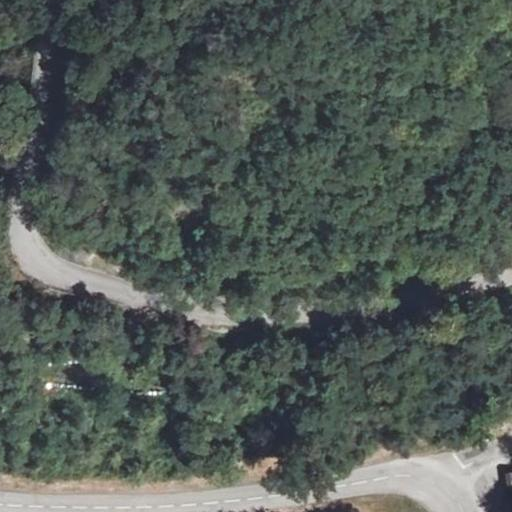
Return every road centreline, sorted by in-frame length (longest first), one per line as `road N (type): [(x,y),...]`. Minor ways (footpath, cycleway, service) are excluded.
road 1 (unclassified): [(54,0),(20,197),(27,239),(49,267),(227,315),(404,304),(511,271)]
road 2 (secondary): [(446,492),(407,477),(361,477),(265,492),(0,506)]
